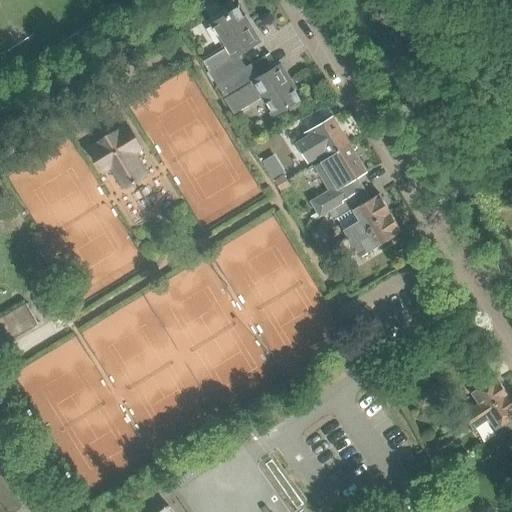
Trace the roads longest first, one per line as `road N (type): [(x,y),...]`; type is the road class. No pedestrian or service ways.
road 1 (residential): [(511,334),(306,0)]
road 2 (unknown): [(282,432),(326,493),(337,499),(371,488),(390,463),(341,392)]
road 3 (unknown): [(484,293),(341,392)]
